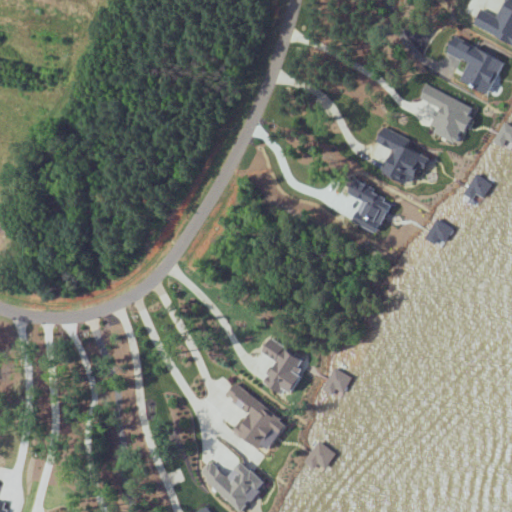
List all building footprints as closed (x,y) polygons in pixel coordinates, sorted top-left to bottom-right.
[(511,0),(508,0),(495,24),(481,16),(477,23),(511,42),(511,0)] [(492,93),(506,61),(474,47),(472,52),(452,43),(447,52),(469,62),(462,80),(492,93)] [(430,123),(439,107),(421,98),(413,114),(430,123)] [(494,143),(511,149),(511,125),(503,122),(494,143)] [(416,183),(427,154),(397,142),(385,171),(416,183)] [(474,199),(477,193),(486,197),(494,182),(477,173),(466,194),(474,199)] [(378,233),(393,204),(368,191),(353,220),(378,233)] [(440,238),(446,242),(455,227),(438,218),(426,238),(437,244),(440,238)] [(265,381),(291,397),(304,376),(296,371),(304,358),(271,338),(263,351),(278,361),(265,381)] [(324,389),(342,398),(353,376),(335,367),(324,389)] [(269,452),(289,421),(274,412),(271,416),(258,407),(261,401),(251,395),(249,400),(232,389),(226,397),(251,413),(238,432),(269,452)] [(305,461),(317,469),(321,463),(327,468),(338,453),(320,440),(305,461)] [(243,511),(268,483),(241,460),(228,476),(210,460),(198,474),(243,511)]
